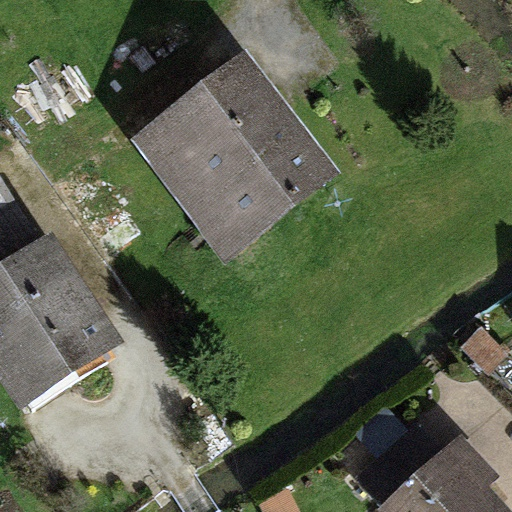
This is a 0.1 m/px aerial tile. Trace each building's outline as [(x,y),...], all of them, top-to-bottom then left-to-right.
[(107,88),(43,0),(0,0),(0,100),(31,143),(107,88)] [(324,177),(241,68),(145,142),(228,250),(324,177)] [(92,160),(59,183),(110,255),(143,231),(92,160)] [(0,215),(0,277),(44,248),(16,205),(0,215)] [(0,277),(0,363),(24,401),(30,410),(77,379),(71,370),(109,346),(45,248),(44,248),(0,277)] [(506,353),(481,330),(465,347),(489,371),(506,353)] [(359,429),(386,458),(409,436),(382,408),(359,429)] [(503,511),(480,486),(489,478),(460,446),(449,456),(421,426),(409,436),(386,458),(358,483),(384,511),(503,511)] [(296,511),(286,491),(263,503),(267,511),(296,511)]
